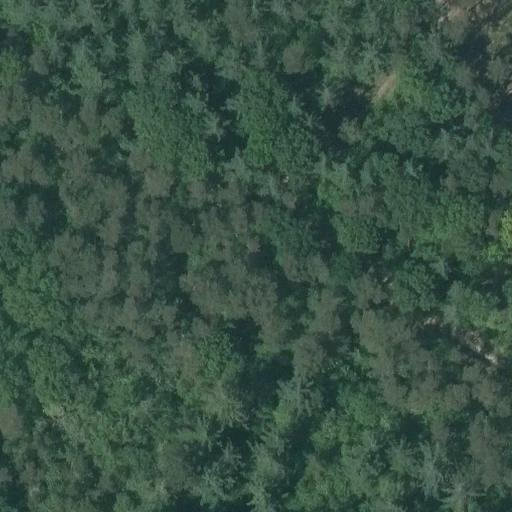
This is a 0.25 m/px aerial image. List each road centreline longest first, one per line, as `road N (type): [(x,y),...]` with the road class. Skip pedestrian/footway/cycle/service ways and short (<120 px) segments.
road 1 (track): [(0,34),(279,200)]
road 2 (track): [(279,200),(511,358)]
road 3 (unknown): [(279,200),(439,0)]
